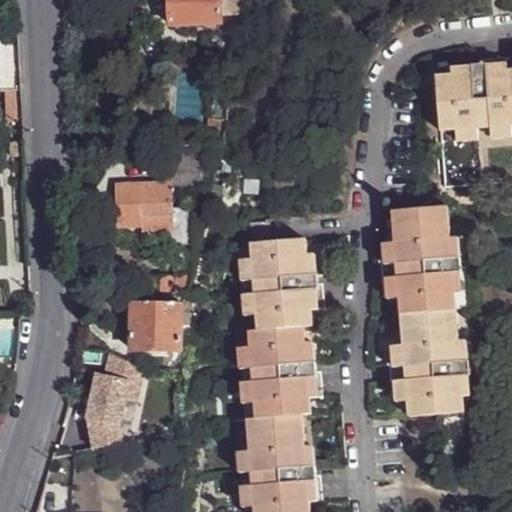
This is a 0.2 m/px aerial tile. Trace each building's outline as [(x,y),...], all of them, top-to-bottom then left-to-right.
[(220,26),(219,0),(169,0),(170,28),(214,26),(220,26)] [(212,52),(235,72),(245,0),(219,0),(220,26),(214,26),(210,52),(212,52)] [(18,50),(17,31),(0,32),(0,93),(5,93),(19,92),(18,60),(18,50)] [(511,62),(491,63),(491,69),(492,79),(511,76),(511,62)] [(478,80),(458,82),(443,82),(450,191),(511,186),(511,76),(492,79),(491,69),(477,70),(478,80)] [(457,71),(458,82),(478,80),(477,70),(457,71)] [(20,109),(19,92),(5,93),(6,122),(19,121),(18,109),(20,109)] [(22,142),(20,109),(18,109),(19,121),(6,122),(6,143),(11,143),(22,142)] [(165,152),(166,174),(208,173),(208,151),(165,152)] [(208,173),(166,174),(166,186),(171,186),(170,196),(209,195),(208,173)] [(171,214),(171,211),(170,196),(171,186),(166,186),(117,187),(118,229),(141,228),(141,215),(171,214)] [(188,211),(171,211),(171,214),(172,234),(172,249),(189,249),(188,211)] [(455,265),(454,247),(452,213),(397,216),(400,249),(401,269),(391,269),(388,269),(388,285),(392,285),(402,284),(403,303),(407,350),(408,370),(398,370),(394,371),(395,386),(399,386),(409,386),(411,405),(412,422),(465,418),(464,401),(463,381),(462,364),(461,347),(458,299),(457,281),(455,265)] [(141,234),(172,234),(171,214),(141,215),(141,228),(141,234)] [(312,275),(311,259),(310,243),(274,244),(273,225),(253,226),(253,227),(255,246),(256,262),(258,282),(259,298),(260,317),(260,333),(252,333),(253,348),(255,370),(257,384),(258,405),(258,422),(250,422),(252,452),(253,473),(254,490),(255,511),(313,511),(314,504),(312,485),(318,484),(317,469),(309,470),(307,448),(305,418),(315,417),(314,399),(313,380),(320,379),(319,364),(312,364),(310,344),(309,329),(316,329),(315,313),(314,293),(322,291),(320,276),(312,275)] [(462,247),(454,247),(455,265),(464,265),(462,247)] [(390,250),(391,269),(401,269),(400,249),(390,250)] [(193,276),(198,254),(176,255),(176,276),(193,276)] [(320,258),(311,259),(312,275),(320,276),(320,258)] [(248,283),(258,282),(256,262),(247,262),(248,283)] [(465,280),(457,281),(458,299),(466,299),(465,280)] [(188,299),(192,282),(145,281),(145,298),(188,299)] [(393,304),(403,303),(402,284),(392,285),(393,304)] [(330,292),(322,291),(314,293),(315,313),(331,311),(330,292)] [(251,317),(260,317),(259,298),(249,298),(251,317)] [(133,305),(132,354),(181,354),(182,306),(133,305)] [(317,343),(310,344),(312,364),(319,364),(317,343)] [(469,346),(461,347),(462,364),(470,363),(469,346)] [(245,370),(255,370),(253,348),(243,349),(245,370)] [(397,350),(398,370),(408,370),(407,350),(397,350)] [(144,370),(112,355),(108,378),(99,375),(89,421),(94,445),(110,441),(108,430),(118,428),(124,401),(136,404),(144,370)] [(327,379),(320,379),(313,380),(314,399),(329,398),(327,379)] [(471,382),(463,381),(464,401),(473,401),(471,382)] [(247,405),(258,405),(257,384),(246,385),(247,405)] [(401,406),(411,405),(409,386),(399,386),(401,406)] [(315,448),(307,448),(309,470),(317,469),(315,448)] [(244,474),(253,473),(252,452),(242,453),(244,474)] [(326,483),(318,484),(312,485),(314,504),(329,503),(326,483)] [(246,511),(255,511),(254,490),(244,490),(246,511)]
